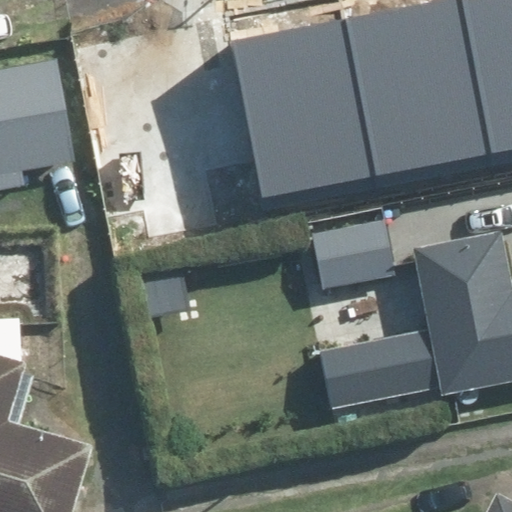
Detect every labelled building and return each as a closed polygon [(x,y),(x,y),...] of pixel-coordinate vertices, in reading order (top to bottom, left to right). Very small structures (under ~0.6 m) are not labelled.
[(432,34),(365,41),(368,65),(340,68),(352,180),(511,162),(511,145),(502,50),(435,58),(432,34)] [(248,63),(252,136),(332,131),(327,58),(248,63)] [(76,66),(0,80),(0,198),(34,192),(31,175),(94,163),(76,66)] [(241,132),(185,134),(189,227),(245,224),(241,132)] [(394,221),(320,232),(329,286),(403,275),(394,221)] [(511,291),(507,292),(497,232),(410,248),(425,331),(323,349),(333,408),(511,376),(511,291)] [(0,511),(84,511),(106,439),(24,415),(44,345),(0,332),(0,511)] [(511,511),(511,492),(508,490),(495,511),(511,511)]
